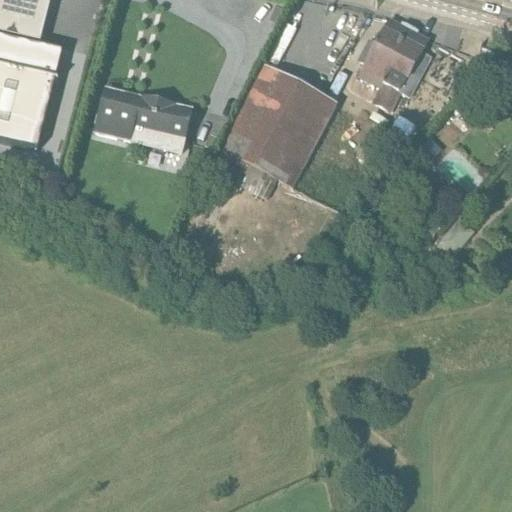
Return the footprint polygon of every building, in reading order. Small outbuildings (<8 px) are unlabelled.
[(0,0),(0,39),(40,49),(52,0),(0,0)] [(420,57),(427,43),(390,24),(358,83),(377,93),(370,107),(373,109),(389,118),(400,98),(408,103),(409,103),(430,62),(420,57)] [(62,59),(0,43),(0,147),(37,157),(62,59)] [(336,109),(260,69),(217,154),(230,161),(227,166),(240,172),(232,187),(265,207),(276,186),(292,194),(336,109)] [(192,115),(102,94),(92,141),(180,162),(181,162),(192,115)] [(148,161),(147,169),(169,173),(171,165),(148,161)] [(442,242),(456,258),(479,238),(464,222),(442,242)]
